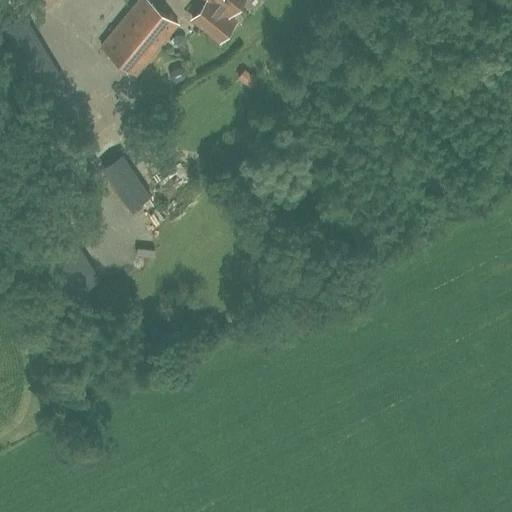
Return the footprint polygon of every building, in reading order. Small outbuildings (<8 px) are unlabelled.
[(9,0),(18,15),(0,25),(0,45),(33,101),(65,82),(24,13),(47,0),(9,0)] [(147,0),(138,0),(100,47),(134,75),(176,23),(147,0)] [(206,0),(207,0),(192,19),(218,41),(234,21),(227,15),(239,0),(206,0)] [(141,113),(152,108),(145,94),(134,99),(141,113)] [(130,212),(152,201),(131,156),(108,167),(130,212)] [(63,302),(101,278),(58,211),(20,234),(63,302)]
